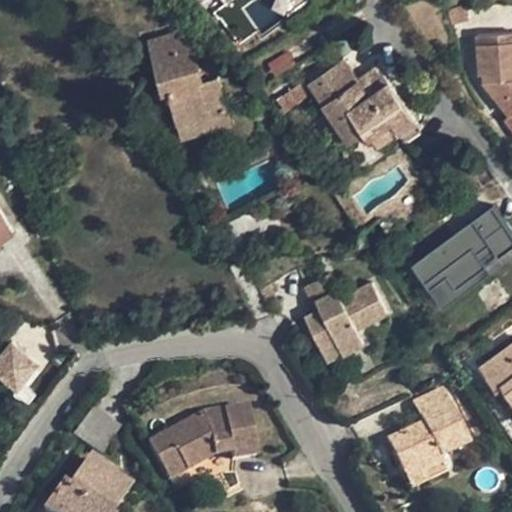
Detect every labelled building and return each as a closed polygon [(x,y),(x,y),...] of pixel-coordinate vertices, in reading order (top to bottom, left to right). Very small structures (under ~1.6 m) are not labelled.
[(465,5),(447,12),(451,24),(469,19),(465,5)] [(189,29),(149,40),(164,94),(170,92),(179,123),(227,110),(218,75),(211,77),(207,64),(199,66),(189,29)] [(511,113),(511,32),(478,35),(481,74),(485,74),(486,82),(511,113)] [(343,59),(308,84),(350,141),(364,131),(369,138),(392,121),(399,131),(416,119),(390,82),(380,89),(368,73),(358,80),(343,59)] [(215,62),(207,64),(211,77),(218,75),(215,62)] [(378,66),(368,73),(380,89),(390,82),(378,66)] [(286,83),(271,94),(285,114),(309,93),(302,83),(290,91),(286,83)] [(231,125),(227,110),(179,123),(183,138),(231,125)] [(392,121),(369,138),(375,147),(399,131),(392,121)] [(409,266),(438,307),(511,254),(511,230),(494,206),(409,266)] [(0,241),(13,232),(0,211),(0,241)] [(329,275),(305,287),(313,302),(316,301),(337,291),(329,275)] [(317,311),(305,317),(322,350),(337,342),(344,354),(364,343),(357,329),(388,313),(372,283),(342,299),(337,291),(316,301),(320,309),(317,311)] [(270,287),(259,292),(267,308),(277,301),(270,287)] [(337,342),(322,350),(328,362),(344,354),(337,342)] [(14,343),(0,358),(0,376),(19,393),(41,367),(14,343)] [(511,343),(482,366),(497,388),(503,383),(511,395),(511,343)] [(444,388),(414,403),(421,418),(451,403),(444,388)] [(424,423),(387,442),(402,475),(420,467),(422,471),(443,461),(441,456),(470,442),(451,403),(421,418),(424,423)] [(208,419),(204,412),(148,443),(168,480),(213,456),(231,452),(232,459),(257,455),(249,405),(223,409),(224,416),(208,419)] [(223,409),(204,412),(208,419),(224,416),(223,409)] [(93,410),(75,435),(101,453),(119,428),(93,410)] [(61,485),(43,511),(45,511),(111,511),(128,487),(112,476),(113,474),(90,458),(67,490),(61,485)] [(448,471),(443,461),(422,471),(427,482),(448,471)]
